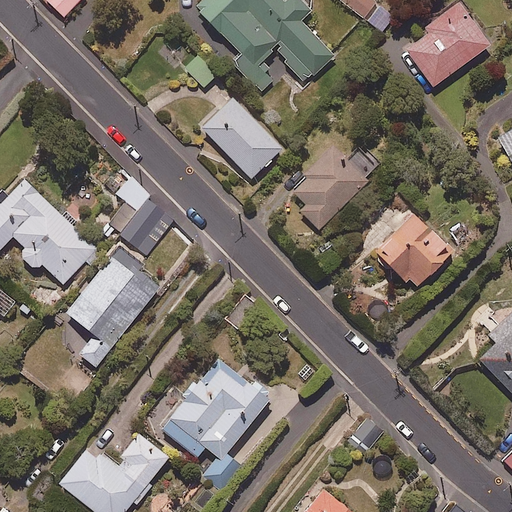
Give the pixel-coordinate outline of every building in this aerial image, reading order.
[(83,0),(47,0),(45,2),(64,20),(83,0)] [(208,0),(196,13),(241,57),(233,65),(262,94),(277,79),(262,64),(275,50),(286,61),(279,68),(302,91),(335,59),(301,25),(311,14),(308,11),(314,4),(310,0),(208,0)] [(339,0),(367,18),(377,2),(373,0),(339,0)] [(490,50),(459,6),(424,32),(428,38),(405,54),(432,92),(490,50)] [(396,17),(380,7),(369,24),(386,34),(396,17)] [(216,78),(196,59),(185,71),(205,90),(216,78)] [(282,153),(232,103),(202,132),(252,183),(282,153)] [(511,133),(498,141),(511,165),(511,133)] [(383,167),(361,146),(346,163),(333,151),(287,199),(321,232),(383,167)] [(163,209),(130,182),(117,197),(126,205),(97,240),(111,252),(121,239),(146,260),(163,240),(148,227),(163,209)] [(66,212),(61,218),(24,183),(0,209),(0,252),(12,240),(25,252),(20,257),(36,272),(42,266),(64,286),(97,250),(73,229),(78,223),(66,212)] [(453,260),(415,219),(372,258),(399,287),(407,279),(419,292),(453,260)] [(164,286),(120,251),(66,317),(93,339),(79,357),(96,370),(164,286)] [(16,305),(0,292),(0,317),(4,321),(16,305)] [(258,308),(244,298),(225,324),(238,334),(258,308)] [(496,348),(479,365),(511,398),(511,316),(488,339),(496,348)] [(252,388),(217,361),(160,433),(208,470),(202,477),(221,492),(241,466),(228,456),(272,400),(254,385),(252,388)] [(391,438),(375,426),(362,444),(378,455),(391,438)] [(131,511),(168,461),(137,439),(114,472),(87,452),(59,491),(87,511),(131,511)] [(344,511),(321,495),(308,511),(344,511)]
